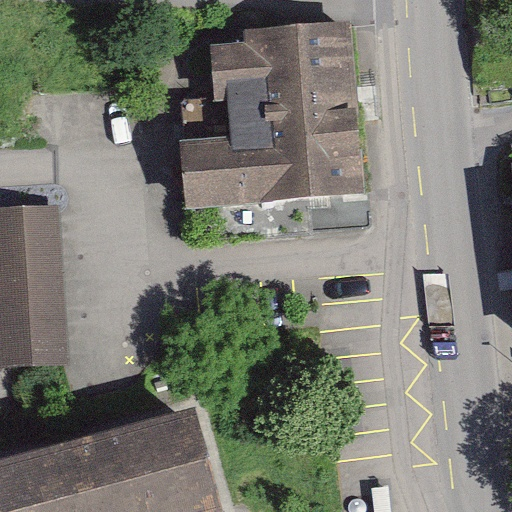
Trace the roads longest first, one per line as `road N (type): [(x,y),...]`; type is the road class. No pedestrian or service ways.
road 1 (residential): [(448,249),(135,289),(118,160),(0,174)]
road 2 (secondary): [(479,509),(448,249)]
road 3 (secondary): [(436,137),(423,0)]
